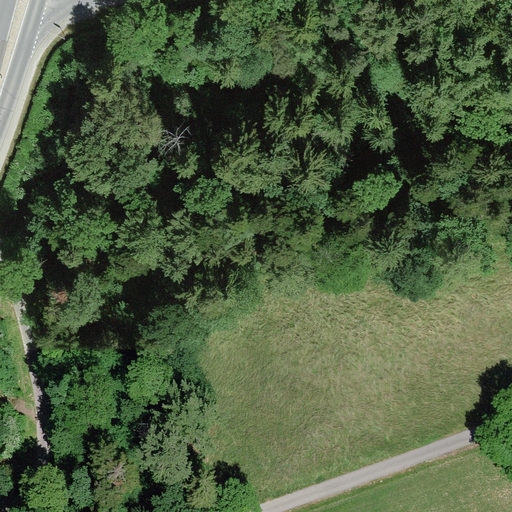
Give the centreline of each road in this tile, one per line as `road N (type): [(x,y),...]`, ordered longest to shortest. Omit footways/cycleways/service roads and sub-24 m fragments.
road 1 (track): [(511,422),(245,511)]
road 2 (track): [(0,255),(37,388),(38,478),(25,511)]
